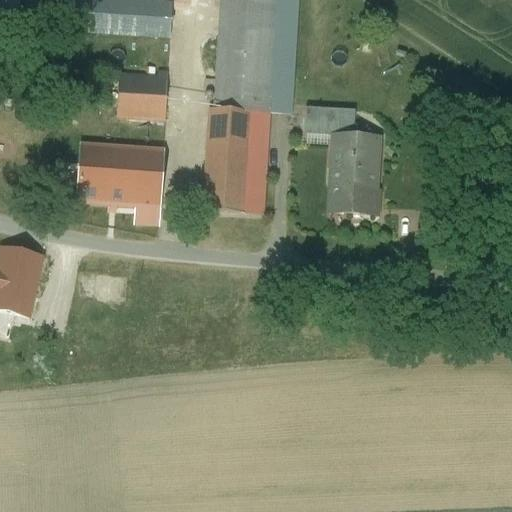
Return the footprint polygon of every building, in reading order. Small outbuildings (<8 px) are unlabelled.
[(0,0),(0,11),(28,12),(27,0),(0,0)] [(172,5),(82,0),(53,0),(52,32),(170,39),(172,5)] [(275,0),(221,0),(214,111),(248,113),(268,114),(275,0)] [(168,81),(121,79),(118,118),(166,121),(168,81)] [(355,112),(306,109),(305,130),(334,132),(333,138),(353,139),(355,112)] [(214,111),(211,111),(204,213),(241,216),(248,113),(214,111)] [(268,114),(248,113),(241,216),(261,217),(268,114)] [(353,139),(333,138),(330,192),(375,194),(378,141),(353,139)] [(118,151),(70,147),(66,202),(114,205),(118,151)] [(165,154),(118,151),(114,205),(161,209),(165,154)] [(375,194),(330,192),(329,216),(375,218),(376,203),(374,203),(375,194)] [(161,209),(114,205),(112,223),(160,226),(161,209)] [(41,261),(1,253),(0,256),(0,313),(29,320),(41,261)] [(79,278),(76,307),(121,312),(124,282),(79,278)]
